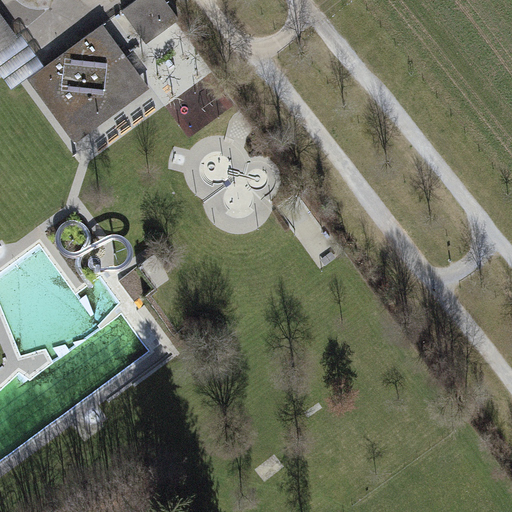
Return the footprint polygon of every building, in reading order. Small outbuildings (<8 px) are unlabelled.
[(135,0),(122,10),(145,42),(179,18),(166,0),(135,0)] [(466,0),(438,14),(454,47),(493,28),(480,0),(466,0)] [(0,48),(17,35),(0,12),(0,48)] [(28,78),(75,142),(147,88),(99,25),(42,68),(28,78)] [(189,84),(167,103),(195,135),(217,116),(189,84)] [(158,260),(137,269),(146,290),(167,281),(158,260)] [(107,419),(101,409),(93,414),(99,424),(107,419)]
